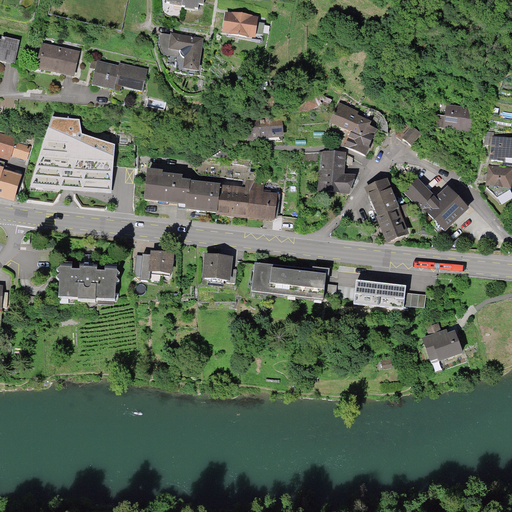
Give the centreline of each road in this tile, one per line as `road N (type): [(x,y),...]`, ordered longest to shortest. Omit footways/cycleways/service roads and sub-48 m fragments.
road 1 (secondary): [(317,250),(19,215)]
road 2 (secondary): [(511,270),(317,250)]
road 3 (residential): [(511,240),(459,187),(407,152),(393,150),(374,167)]
